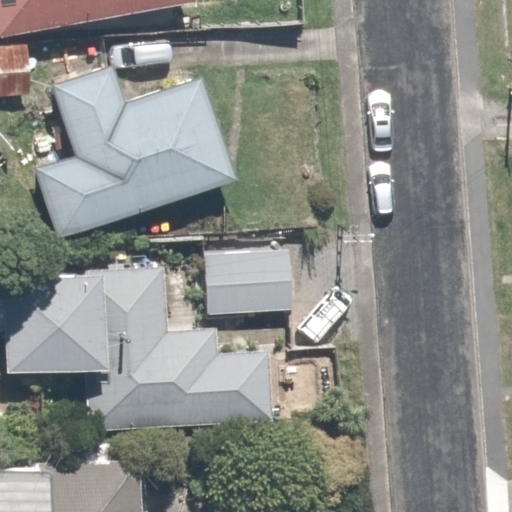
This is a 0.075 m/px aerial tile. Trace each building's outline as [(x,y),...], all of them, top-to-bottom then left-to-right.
[(0,0),(0,48),(169,12),(166,0),(0,0)] [(0,190),(0,267),(224,192),(188,87),(86,121),(75,90),(0,115),(0,142),(14,186),(0,190)] [(254,274),(145,270),(142,332),(251,336),(254,274)] [(0,294),(0,405),(15,406),(15,454),(225,455),(225,370),(175,369),(176,348),(127,348),(127,287),(1,287),(1,294),(0,294)] [(99,511),(100,486),(0,484),(0,511),(99,511)]
